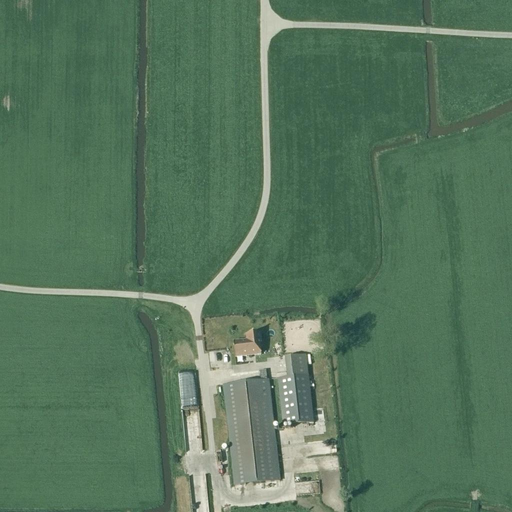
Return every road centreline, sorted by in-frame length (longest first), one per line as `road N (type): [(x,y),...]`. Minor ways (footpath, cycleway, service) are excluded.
road 1 (unclassified): [(0,287),(197,302),(254,232),(263,204),(264,24)]
road 2 (unclassified): [(511,35),(264,24)]
